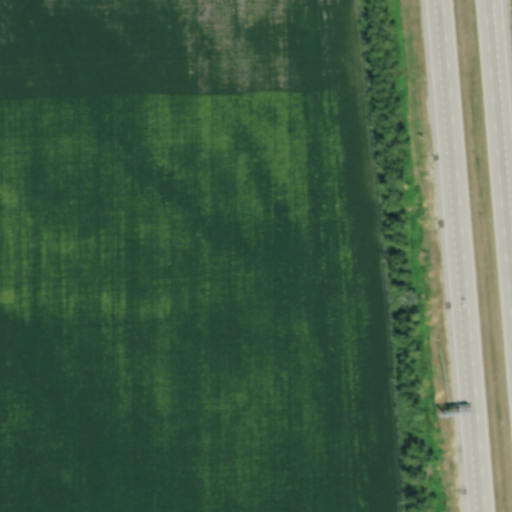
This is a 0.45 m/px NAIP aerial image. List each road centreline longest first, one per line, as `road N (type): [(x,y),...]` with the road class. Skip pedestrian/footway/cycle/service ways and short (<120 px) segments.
road 1 (motorway): [(441,0),(478,440)]
road 2 (motorway): [(511,345),(483,0)]
road 3 (motorway): [(429,0),(459,212)]
road 4 (motorway): [(501,212),(495,0)]
